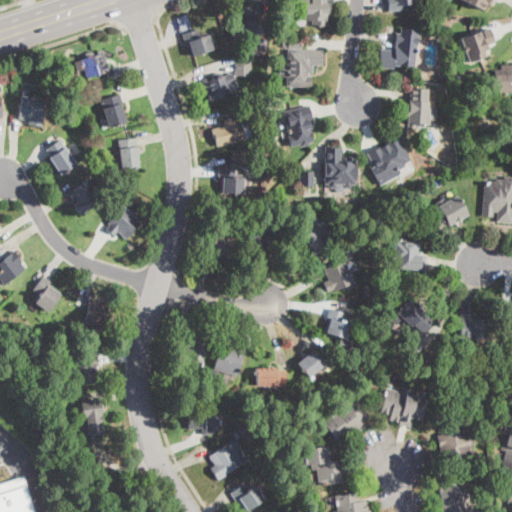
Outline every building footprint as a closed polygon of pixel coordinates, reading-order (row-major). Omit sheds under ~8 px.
[(326,0),(327,12),(327,15),(327,26),(311,26),(311,21),(304,21),(303,13),(300,13),(299,0),(326,0)] [(407,10),(388,12),(386,0),(413,0),(414,3),(406,4),(407,10)] [(492,0),(490,5),(486,3),(483,10),(462,0),(492,0)] [(258,13),(254,14),(251,4),(260,1),(263,11),(258,13)] [(258,33),(236,39),(229,16),(243,12),(242,7),(250,5),(258,33)] [(483,49),(485,54),(468,61),(465,51),(464,51),(459,37),(488,26),(494,40),(487,43),(488,47),(483,49)] [(199,27),(202,37),(208,35),(213,49),(192,56),(187,41),(185,42),(182,32),(199,27)] [(418,32),(417,36),(419,36),(415,67),(394,64),(394,69),(377,67),(379,49),(393,50),(394,46),(397,46),(397,44),(394,44),(396,33),(400,34),(401,28),(418,30),(418,32)] [(269,50),(260,49),(260,38),(269,38),(269,50)] [(300,38),(300,42),(300,50),(323,50),(323,65),(312,65),(312,72),(308,72),(308,76),(311,76),(311,87),(285,87),(285,78),(282,78),(282,66),(286,66),(287,48),(282,48),(283,39),(288,39),(288,38),(300,38)] [(105,72),(87,76),(82,55),(103,50),(108,71),(105,72)] [(511,92),(494,92),(494,74),(500,74),(500,64),(511,64),(511,92)] [(443,76),(440,79),(436,76),(440,71),(444,75),(443,76)] [(226,76),(229,83),(232,94),(209,102),(205,92),(206,92),(202,79),(208,78),(209,80),(226,75),(226,76)] [(426,100),(426,102),(428,102),(427,108),(437,109),(436,120),(427,119),(427,125),(407,124),(408,100),(409,100),(410,88),(427,89),(426,100)] [(125,122),(108,126),(101,99),(120,94),(123,103),(121,103),(126,121),(125,122)] [(44,112),(42,126),(29,124),(29,120),(18,119),(22,96),(45,99),(44,112)] [(308,142),(309,144),(300,146),(300,144),(290,147),(288,136),(290,136),(284,111),(309,105),(313,120),(310,121),(312,129),(310,129),(313,141),(308,142)] [(231,118),(232,120),(240,118),(242,126),(249,124),(252,137),(245,138),(245,140),(215,147),(211,129),(225,126),(223,120),(231,118)] [(126,168),(121,169),(118,140),(135,138),(138,167),(126,168)] [(398,138),(410,161),(404,164),(405,167),(399,170),(401,174),(399,175),(396,177),(395,177),(380,185),(370,169),(374,167),(367,154),(379,147),(380,148),(398,138)] [(75,164),(59,174),(44,151),(59,141),(75,164)] [(331,146),(331,147),(340,147),(340,157),(356,157),(356,184),(325,184),(325,146),(331,146)] [(243,192),(243,193),(222,192),(223,178),(219,177),(220,168),(234,169),(234,176),(244,177),(243,192)] [(313,184),(313,186),(299,186),(299,171),(314,171),(313,184)] [(511,176),(511,202),(509,202),(508,208),(511,208),(511,223),(497,221),(498,211),(493,211),(493,217),(482,216),(485,181),(495,182),(495,178),(504,179),(504,176),(511,176)] [(92,190),(100,203),(80,214),(74,204),(78,202),(76,198),(72,200),(67,191),(87,180),(92,190)] [(376,195),(377,197),(379,197),(380,201),(377,202),(378,204),(369,206),(368,197),(376,195)] [(456,195),(467,215),(448,226),(446,222),(434,229),(425,213),(437,206),(435,202),(443,198),(445,201),(456,195)] [(141,220),(128,237),(119,229),(114,235),(105,228),(123,205),(141,220)] [(256,221),(264,224),(265,222),(270,224),(269,225),(279,229),(271,251),(263,248),(261,252),(248,247),(256,221)] [(331,236),(313,258),(304,251),(308,247),(298,239),(313,221),(331,236)] [(236,231),(229,262),(219,260),(219,258),(210,256),(215,234),(229,237),(230,230),(236,231)] [(426,256),(424,271),(397,268),(398,258),(393,257),(395,240),(420,243),(418,255),(426,255),(426,256)] [(26,268),(4,285),(0,280),(0,261),(14,250),(23,261),(21,262),(26,268)] [(342,254),(344,260),(345,259),(354,281),(343,286),(344,288),(333,291),(332,290),(326,292),(322,283),(328,280),(323,269),(338,263),(335,257),(342,254)] [(53,305),(48,312),(34,303),(39,295),(33,291),(43,277),(50,282),(48,285),(60,294),(53,305)] [(417,305),(435,321),(424,334),(414,324),(412,326),(402,317),(397,324),(390,317),(408,297),(417,305)] [(111,306),(110,312),(106,311),(105,316),(110,317),(108,324),(104,323),(103,328),(84,324),(87,308),(89,301),(111,306)] [(347,334),(346,339),(326,333),(330,319),(327,318),(330,308),(353,315),(347,334)] [(490,337),(490,338),(478,338),(478,341),(472,341),(472,343),(459,342),(460,313),(474,314),(473,319),(490,320),(490,337)] [(349,348),(348,352),(337,349),(340,338),(351,342),(349,348)] [(206,345),(200,369),(187,366),(189,358),(178,355),(180,348),(184,349),(187,339),(207,344),(206,345)] [(243,350),(237,375),(233,374),(230,384),(223,383),(225,373),(217,371),(216,375),(213,374),(219,349),(236,353),(237,348),(243,350)] [(312,351),(319,358),(323,355),(332,366),(328,369),(324,364),(309,377),(297,363),(312,351)] [(76,384),(73,368),(84,367),(83,359),(97,357),(98,365),(96,365),(99,381),(76,384)] [(276,368),(276,370),(285,370),(285,386),(256,386),(256,368),(276,368)] [(425,404),(422,420),(411,418),(409,427),(398,425),(399,422),(389,420),(390,414),(380,412),(386,387),(427,396),(425,404)] [(364,427),(351,437),(349,439),(345,435),(337,441),(323,422),(354,397),(369,416),(361,422),(364,427)] [(101,412),(103,433),(88,435),(86,417),(82,417),(81,403),(100,401),(101,412)] [(218,421),(219,430),(211,431),(212,434),(202,435),(201,428),(188,429),(187,424),(189,424),(188,410),(217,408),(218,421)] [(466,429),(468,437),(472,436),(475,446),(470,447),(474,462),(451,468),(448,458),(442,460),(439,449),(440,449),(436,435),(442,434),(439,424),(463,418),(466,429)] [(511,473),(501,470),(506,451),(501,450),(502,443),(507,444),(511,425),(511,473)] [(241,435),(236,438),(233,432),(238,429),(241,435)] [(234,452),(235,453),(237,451),(240,455),(237,457),(242,464),(218,480),(210,468),(215,465),(209,456),(228,444),(234,452)] [(328,453),(329,461),(346,460),(347,471),(341,472),(342,482),(318,485),(317,469),(312,470),(312,465),(305,465),(303,449),(328,446),(328,453)] [(0,511),(0,484),(24,477),(34,511),(0,511)] [(462,481),(463,488),(468,488),(469,498),(465,499),(467,511),(436,511),(434,495),(433,493),(438,492),(437,485),(462,481)] [(244,483),(250,491),(256,486),(264,498),(247,511),(238,498),(236,500),(231,492),(244,483)] [(360,499),(361,501),(366,500),(367,510),(370,510),(370,511),(333,511),(337,511),(335,496),(359,491),(360,499)]
